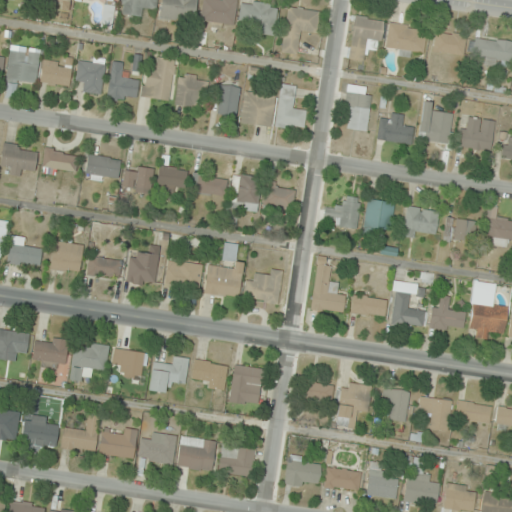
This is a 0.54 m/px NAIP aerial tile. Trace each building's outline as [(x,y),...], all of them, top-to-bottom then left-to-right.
[(157,0),(120,0),(119,13),(144,17),(146,7),(156,9),(157,0)] [(161,0),(159,18),(193,22),(195,0),(161,0)] [(236,0),(202,0),(200,23),(233,28),(236,0)] [(238,28),(274,32),(277,5),(241,1),(238,28)] [(281,52),(301,55),(304,33),(316,35),(320,11),(287,6),(281,52)] [(348,58),(367,61),(369,49),(380,50),(384,20),(354,16),(348,58)] [(385,44),(395,46),(394,54),(413,57),(415,49),(423,51),(427,29),(388,23),(385,44)] [(465,35),(436,30),(433,51),(463,55),(465,35)] [(471,54),(482,55),(480,64),(510,68),(511,51),(511,41),(473,37),(471,54)] [(40,52),(10,48),(6,81),(36,84),(40,52)] [(175,60),(157,57),(155,68),(146,67),(142,97),(169,101),(175,60)] [(40,83),(69,87),(71,63),(43,60),(40,83)] [(139,78),(121,75),(122,63),(112,61),(107,97),(136,101),(139,78)] [(84,93),(103,93),(103,62),(76,62),(76,81),(84,81),(84,93)] [(202,108),(207,78),(179,73),(175,104),(202,108)] [(303,130),(306,110),(295,109),(298,86),(280,84),(275,126),(303,130)] [(348,129),(367,131),(371,97),(364,96),(365,86),(347,84),(344,107),(350,108),(348,129)] [(238,86),(215,85),(214,115),(237,116),(238,86)] [(270,127),(274,96),(244,91),(240,122),(270,127)] [(449,144),(452,114),(431,112),(432,102),(423,101),(418,140),(449,144)] [(411,144),(413,126),(403,125),(404,115),(390,113),(389,121),(379,120),(377,140),(411,144)] [(462,148),(490,151),(494,121),(465,117),(462,148)] [(511,136),(504,137),(503,160),(511,160),(511,136)] [(36,168),(36,146),(2,146),(2,164),(8,164),(8,175),(24,175),(24,168),(36,168)] [(77,152),(44,149),(42,170),(75,173),(77,152)] [(117,183),(121,160),(88,154),(84,177),(117,183)] [(152,168),(124,166),(123,190),(151,191),(152,168)] [(175,186),(187,184),(184,166),(157,170),(160,193),(176,190),(175,186)] [(227,178),(192,174),(190,192),(225,196),(227,178)] [(256,211),(261,178),(232,174),(227,213),(234,214),(235,209),(256,211)] [(262,207),(290,213),(295,189),(267,183),(262,207)] [(358,197),(340,197),(340,206),(324,206),(324,226),(358,227),(358,197)] [(389,232),(395,204),(368,199),(363,227),(389,232)] [(416,238),(417,230),(435,233),(438,211),(406,206),(402,236),(416,238)] [(493,244),(511,245),(511,219),(496,218),(497,207),(487,206),(484,236),(493,237),(493,244)] [(444,242),(474,242),(474,219),(444,219),(444,242)] [(41,249),(24,247),(25,238),(11,236),(7,262),(39,266),(41,249)] [(50,269),(79,273),(83,245),(54,241),(50,269)] [(239,298),(243,261),(235,260),(237,245),(224,243),(221,265),(207,263),(204,294),(239,298)] [(156,253),(128,253),(128,284),(156,284),(156,253)] [(87,274),(119,278),(121,260),(89,256),(87,274)] [(345,294),(336,293),(337,281),(328,280),(330,258),(317,256),(311,309),(343,313),(345,294)] [(164,285),(198,291),(202,265),(168,260),(164,285)] [(242,299),(277,304),(282,271),(268,269),(267,278),(246,275),(242,299)] [(415,284),(394,282),(390,323),(424,327),(426,310),(408,308),(409,293),(414,293),(415,284)] [(469,328),(477,329),(476,337),(488,339),(489,331),(504,333),(507,307),(491,306),(493,284),(474,282),(469,328)] [(351,314),(384,317),(386,299),(353,295),(351,314)] [(429,327),(463,330),(465,311),(448,310),(450,297),(439,296),(438,308),(431,307),(429,327)] [(26,353),(29,334),(0,329),(0,359),(15,361),(16,352),(26,353)] [(66,339),(34,338),(33,366),(65,367),(66,339)] [(82,371),(106,373),(108,345),(85,343),(85,349),(73,348),(70,380),(81,381),(82,371)] [(112,371),(143,371),(143,350),(112,350),(112,371)] [(152,362),(148,390),(167,393),(169,383),(185,386),(189,359),(170,356),(169,365),(152,362)] [(224,388),(227,365),(195,361),(192,384),(224,388)] [(263,369),(233,365),(228,401),(257,406),(263,369)] [(301,402),(332,403),(332,384),(302,382),(301,402)] [(371,388),(341,383),(335,426),(354,429),(357,410),(367,411),(371,388)] [(383,407),(389,407),(389,420),(407,420),(407,390),(383,390),(383,407)] [(447,430),(451,401),(420,396),(417,415),(427,417),(426,427),(447,430)] [(488,423),(491,405),(457,401),(455,419),(488,423)] [(511,408),(497,407),(494,425),(511,427),(511,408)] [(0,438),(16,441),(20,413),(0,410),(0,438)] [(21,442),(56,447),(59,427),(48,425),(49,418),(25,415),(21,442)] [(61,448),(94,453),(99,417),(88,415),(86,429),(64,426),(61,448)] [(115,428),(102,426),(99,454),(134,458),(137,430),(115,428)] [(138,460),(172,465),(176,436),(152,433),(151,441),(140,439),(138,460)] [(177,467),(211,472),(216,441),(181,436),(177,467)] [(251,477),(254,450),(222,445),(218,473),(251,477)] [(287,457),(283,483),(318,488),(321,462),(287,457)] [(405,501),(436,505),(438,483),(429,482),(430,474),(420,473),(422,459),(411,458),(405,501)] [(397,478),(381,477),(382,464),(370,462),(366,495),(395,498),(397,478)] [(358,492),(361,472),(326,467),(324,487),(358,492)] [(444,509),(473,511),(475,487),(446,484),(444,509)] [(480,511),(511,511),(511,497),(483,493),(480,511)] [(44,511),(45,505),(10,500),(8,511),(44,511)]
